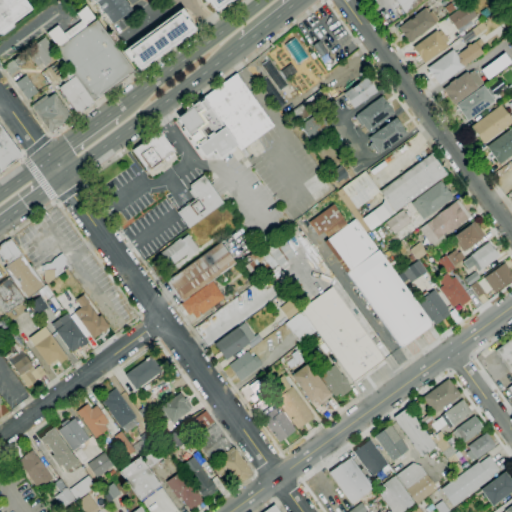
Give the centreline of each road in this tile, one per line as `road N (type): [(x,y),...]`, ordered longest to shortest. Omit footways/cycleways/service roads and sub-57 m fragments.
road 1 (residential): [(61,179),(277,477)]
road 2 (tertiary): [(511,306),(277,477)]
road 3 (residential): [(343,0),(511,231)]
road 4 (primary): [(61,179),(242,45)]
road 5 (residential): [(161,323),(0,438)]
road 6 (primary): [(262,0),(116,109)]
